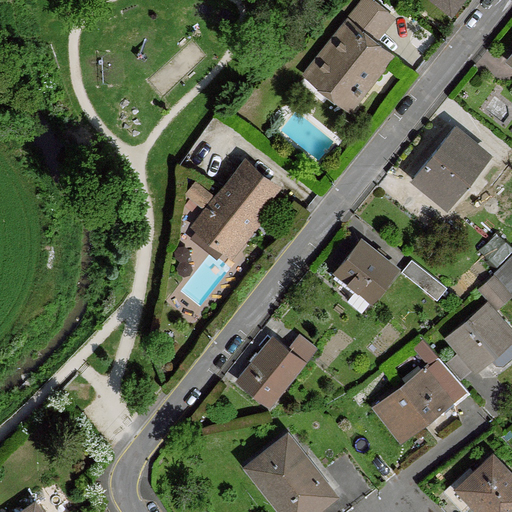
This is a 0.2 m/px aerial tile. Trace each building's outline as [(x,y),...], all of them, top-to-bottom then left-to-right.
[(367,0),(360,0),(305,77),(351,110),(389,58),(368,42),(379,27),(388,15),(367,0)] [(435,0),(452,13),(462,0),(435,0)] [(457,128),(416,179),(450,206),(491,155),(457,128)] [(247,162),(196,226),(234,256),(262,220),(257,216),(280,188),(247,162)] [(502,262),(511,248),(511,239),(498,230),(484,249),(502,262)] [(397,269),(362,240),(337,270),(372,299),(397,269)] [(511,253),(494,274),(509,291),(511,288),(511,253)] [(414,260),(404,272),(438,300),(448,288),(414,260)] [(498,309),(511,298),(493,278),(481,290),(498,309)] [(511,332),(506,325),(489,307),(452,341),(478,371),(492,359),(498,366),(505,366),(511,360),(511,332)] [(306,363),(277,341),(242,384),(271,407),(306,363)] [(440,361),(379,410),(404,440),(452,402),(455,405),(463,398),(470,393),(440,361)] [(327,492),(289,443),(259,466),(293,511),(319,511),(312,503),(327,492)] [(511,511),(511,474),(497,459),(462,491),(482,511),(511,511)]
